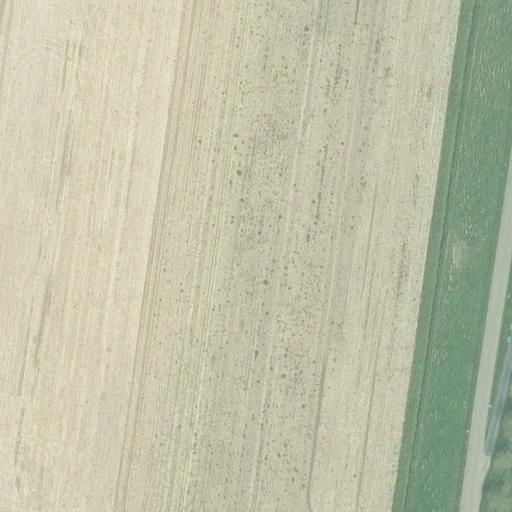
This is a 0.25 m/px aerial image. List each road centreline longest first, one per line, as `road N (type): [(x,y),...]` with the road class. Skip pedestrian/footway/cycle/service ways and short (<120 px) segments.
road 1 (tertiary): [(471,463),(511,180)]
road 2 (unclassified): [(471,463),(489,435),(511,337)]
